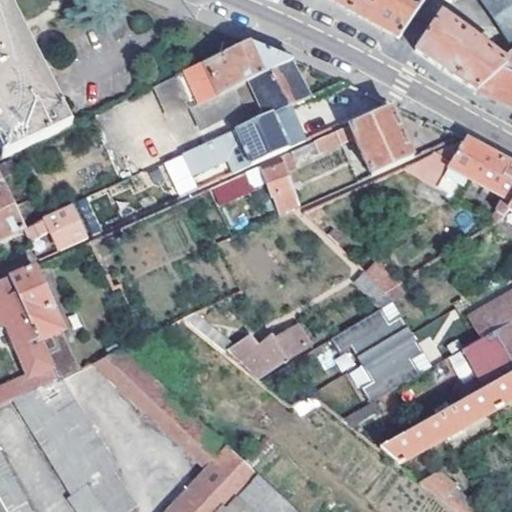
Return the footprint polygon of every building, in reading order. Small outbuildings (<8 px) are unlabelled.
[(0,0),(0,77),(32,63),(19,38),(6,44),(1,33),(14,27),(6,12),(12,9),(7,0),(0,0)] [(326,0),(398,40),(426,0),(326,0)] [(511,0),(480,0),(511,47),(511,0)] [(439,17),(415,51),(476,92),(507,67),(501,62),(479,41),(468,33),(441,15),(439,17)] [(221,98),(250,85),(249,84),(291,63),(294,61),(247,43),(176,78),(190,110),(220,96),(221,98)] [(511,54),(501,62),(507,67),(476,92),(511,108),(511,54)] [(0,151),(4,159),(70,127),(59,104),(54,107),(40,78),(27,84),(22,74),(34,68),(32,63),(0,77),(0,151)] [(250,122),(252,124),(273,114),(274,116),(290,108),(308,100),(310,98),(291,63),(249,84),(250,85),(263,115),(250,122)] [(251,167),(306,142),(290,108),(274,116),(273,114),(252,124),(235,131),(221,138),(183,155),(192,176),(228,160),(234,174),(251,167)] [(390,108),(335,133),(291,153),(296,168),(354,141),(371,179),(414,159),(390,108)] [(235,131),(230,119),(216,126),(221,138),(235,131)] [(405,168),(403,168),(439,189),(449,170),(505,202),(493,224),(495,226),(500,223),(511,203),(511,165),(465,139),(463,141),(405,168)] [(291,153),(283,157),(288,172),(296,168),(291,153)] [(283,157),(260,167),(272,198),(274,198),(280,216),(301,207),(288,172),(283,157)] [(258,166),(246,171),(254,189),(266,184),(258,166)] [(0,241),(24,231),(26,230),(25,228),(0,175),(0,241)] [(511,203),(500,223),(507,232),(511,226),(511,203)] [(72,206),(25,228),(26,230),(24,231),(29,242),(51,231),(60,252),(87,240),(72,206)] [(35,268),(11,279),(40,342),(64,330),(35,268)] [(11,279),(0,284),(0,324),(8,333),(29,381),(32,380),(37,393),(59,384),(53,370),(40,342),(11,279)] [(391,302),(380,289),(369,295),(381,308),(391,302)] [(430,367),(391,302),(381,308),(330,340),(339,355),(350,348),(370,383),(360,389),(368,404),(430,367)] [(479,339),(464,347),(487,388),(511,373),(511,342),(503,327),(479,339)] [(248,342),(231,353),(258,380),(286,361),(279,350),(265,360),(248,342)] [(459,350),(447,357),(461,380),(472,373),(459,350)] [(295,511),(124,351),(93,366),(205,471),(165,511),(295,511)] [(511,373),(487,388),(378,449),(397,465),(511,396),(511,373)] [(19,401),(13,403),(69,498),(66,501),(73,511),(129,511),(136,507),(112,474),(118,471),(62,383),(59,384),(37,393),(19,401)] [(12,386),(0,391),(0,408),(13,403),(19,401),(13,388),(12,386)] [(30,511),(0,453),(0,499),(7,511),(30,511)] [(437,472),(420,484),(443,503),(457,489),(437,472)]
